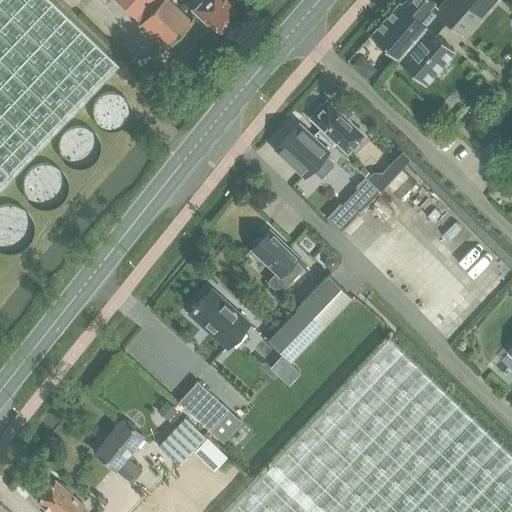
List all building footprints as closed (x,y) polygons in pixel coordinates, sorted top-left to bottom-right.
[(0,0),(0,182),(23,159),(65,114),(85,94),(118,62),(52,0),(0,0)] [(167,46),(191,20),(170,0),(169,0),(145,26),(167,46)] [(199,0),(191,9),(216,33),(218,31),(223,32),(228,26),(228,20),(241,6),(240,5),(244,0),(199,0)] [(397,59),(398,60),(427,26),(424,24),(435,12),(438,8),(433,4),(434,2),(431,0),(406,0),(402,5),(399,2),(370,35),(397,59)] [(445,0),(438,8),(435,12),(443,19),(463,37),(494,0),(445,0)] [(433,31),(443,19),(435,12),(424,24),(427,26),(398,60),(426,84),(455,50),(433,31)] [(361,55),(353,63),(367,77),(375,68),(361,55)] [(327,101),(311,118),(321,127),(317,132),(333,147),(337,143),(348,152),(351,148),(356,150),(362,143),(360,139),(363,135),(327,101)] [(299,123),(274,149),(305,178),(312,171),(321,180),(334,166),(325,158),(330,152),(299,123)] [(373,172),(368,178),(366,179),(379,191),(405,164),(410,159),(402,151),(382,172),(373,172)] [(329,219),(341,230),(379,191),(366,179),(368,178),(363,174),(346,191),(351,196),(329,219)] [(269,230),(251,250),(275,273),(266,282),(279,294),(303,269),(295,261),(298,257),(269,230)] [(328,255),(324,259),(324,265),(328,269),(335,269),(339,264),(339,258),(334,255),(328,255)] [(266,340),(290,363),(352,299),(328,277),(266,340)] [(212,287),(187,312),(203,327),(206,324),(228,345),(249,323),(212,287)] [(511,511),(511,452),(390,337),(223,511),(511,511)] [(179,401),(223,441),(242,420),(197,380),(179,401)] [(165,401),(157,411),(169,420),(177,410),(165,401)] [(157,445),(178,465),(205,436),(191,422),(184,416),(157,445)] [(122,418),(95,452),(132,482),(142,469),(125,456),(143,434),(122,418)] [(206,437),(197,446),(218,465),(226,456),(206,437)] [(45,491),(37,500),(51,511),(50,511),(78,511),(85,505),(55,480),(53,483),(48,482),(44,487),(45,491)]
